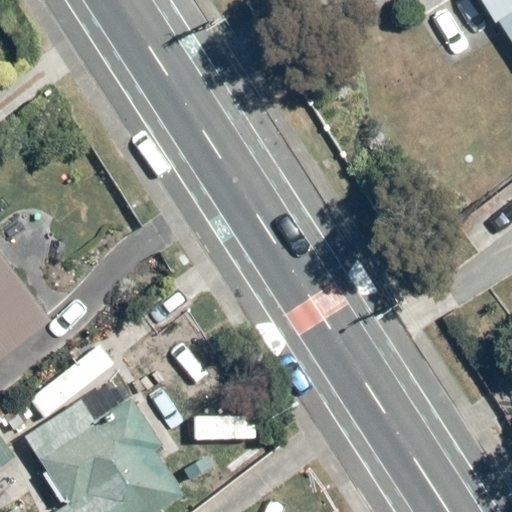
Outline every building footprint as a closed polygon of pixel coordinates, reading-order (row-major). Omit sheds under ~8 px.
[(511,0),(482,0),(497,23),(500,22),(511,40),(511,0)] [(0,359),(49,324),(0,255),(0,359)] [(121,377),(26,440),(47,472),(38,478),(61,511),(164,511),(197,490),(121,377)] [(0,437),(0,470),(16,459),(0,437)] [(15,511),(7,499),(0,504),(0,511),(15,511)]
